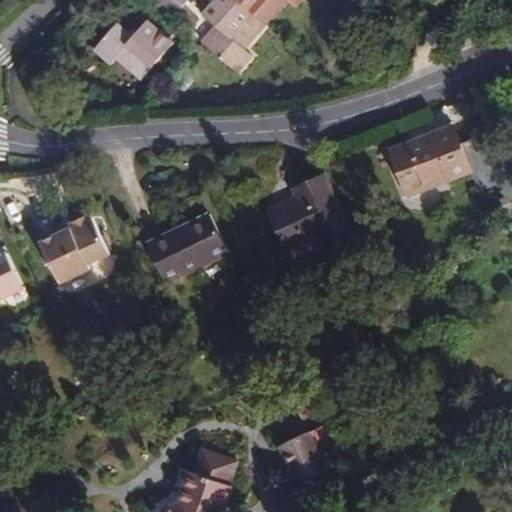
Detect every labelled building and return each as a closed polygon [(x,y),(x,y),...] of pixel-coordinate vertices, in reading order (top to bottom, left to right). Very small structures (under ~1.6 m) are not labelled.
[(190,0),(153,0),(174,18),(190,0)] [(210,0),(214,3),(203,15),(216,26),(202,43),(237,74),(253,55),(246,49),(288,0),(296,7),(302,0),(210,0)] [(461,14),(459,3),(446,5),(448,16),(461,14)] [(134,38),(129,34),(118,23),(94,50),(111,65),(118,58),(142,80),(174,43),(149,21),(138,33),(134,38)] [(133,29),(129,34),(134,38),(138,33),(133,29)] [(457,125),(390,151),(408,196),(474,169),(479,167),(476,157),(470,159),(457,125)] [(353,231),(326,175),(296,190),(299,197),(270,211),(288,251),(317,237),(321,246),(353,231)] [(3,207),(13,226),(28,218),(18,199),(3,207)] [(167,283),(230,254),(211,213),(148,243),(167,283)] [(61,241),(60,237),(43,245),(62,286),(93,271),(91,267),(112,257),(97,224),(91,222),(76,230),(74,235),(61,241)] [(76,230),(60,237),(61,241),(74,235),(76,230)] [(0,301),(26,288),(5,247),(0,249),(0,301)] [(329,468),(311,432),(283,445),(300,482),(329,468)] [(225,511),(235,485),(232,484),(240,462),(206,449),(197,472),(194,471),(182,503),(163,511),(225,511)]
